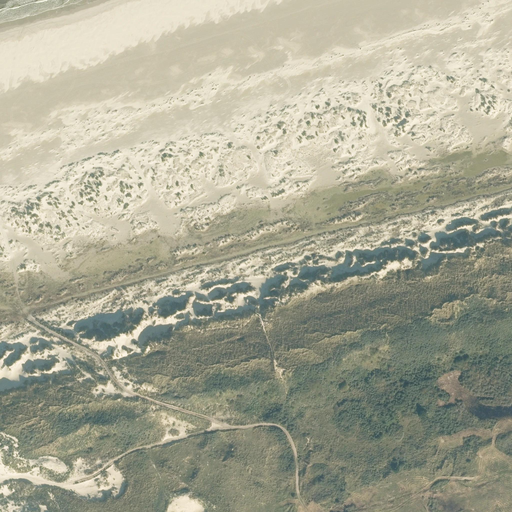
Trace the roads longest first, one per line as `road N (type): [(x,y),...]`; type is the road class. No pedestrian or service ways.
road 1 (unknown): [(0,484),(19,478),(77,485),(145,447),(275,425),(290,434),(297,490),(310,511)]
road 2 (unknown): [(254,425),(133,391),(82,343),(27,318),(0,225)]
